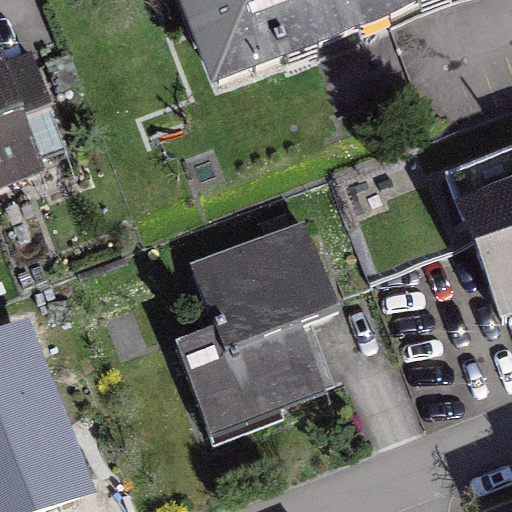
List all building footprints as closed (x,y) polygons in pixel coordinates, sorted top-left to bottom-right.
[(511,0),(189,0),(174,6),(216,116),(511,2),(511,0)] [(28,59),(0,69),(0,207),(42,192),(22,135),(52,125),(28,59)] [(31,140),(51,194),(76,184),(57,131),(31,140)] [(511,161),(441,188),(499,348),(511,343),(511,161)] [(219,351),(178,365),(209,456),(330,415),(306,347),(344,334),(310,235),(193,275),(219,351)] [(0,511),(83,511),(98,507),(53,374),(37,380),(29,358),(0,367),(0,511)]
